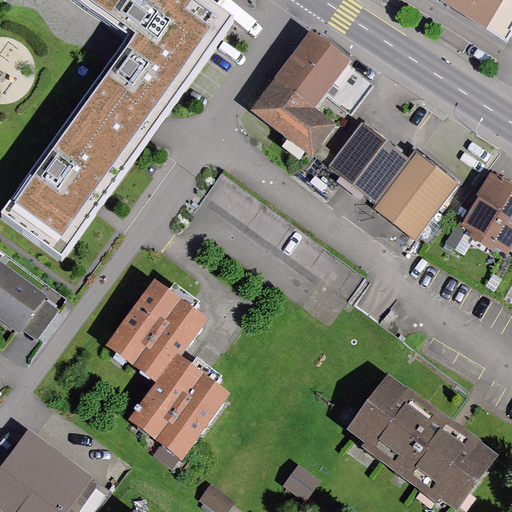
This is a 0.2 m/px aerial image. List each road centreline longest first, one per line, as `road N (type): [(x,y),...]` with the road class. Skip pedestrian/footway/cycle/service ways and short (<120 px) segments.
road 1 (residential): [(511,370),(380,264),(205,143)]
road 2 (residential): [(205,143),(26,387)]
road 3 (primary): [(511,121),(322,0)]
road 4 (residential): [(292,0),(205,143)]
